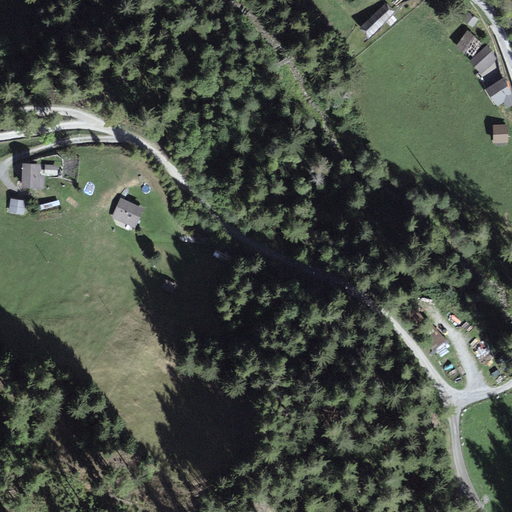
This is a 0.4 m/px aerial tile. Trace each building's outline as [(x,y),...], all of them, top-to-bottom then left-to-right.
[(362,25),(372,34),(394,11),(383,1),(362,25)] [(467,59),(484,76),(504,58),(488,40),(467,59)] [(511,87),(507,78),(485,90),(498,115),(511,108),(511,87)] [(511,124),(493,124),(492,145),(511,146),(511,124)] [(61,166),(23,163),(21,188),(45,190),(46,175),(60,176),(61,166)] [(125,195),(114,214),(137,228),(148,208),(125,195)] [(29,201),(9,198),(7,213),(27,216),(29,201)] [(176,286),(164,279),(158,290),(171,296),(176,286)] [(444,341),(428,324),(417,333),(433,351),(444,341)]
